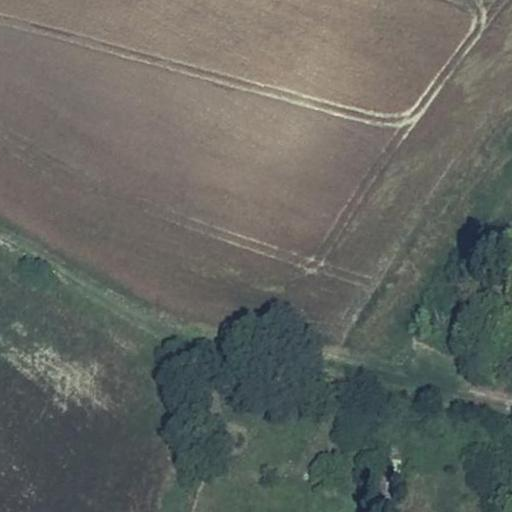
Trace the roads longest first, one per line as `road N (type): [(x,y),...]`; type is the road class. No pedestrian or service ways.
road 1 (track): [(0,230),(168,320),(365,365)]
road 2 (unclassified): [(511,398),(365,365)]
